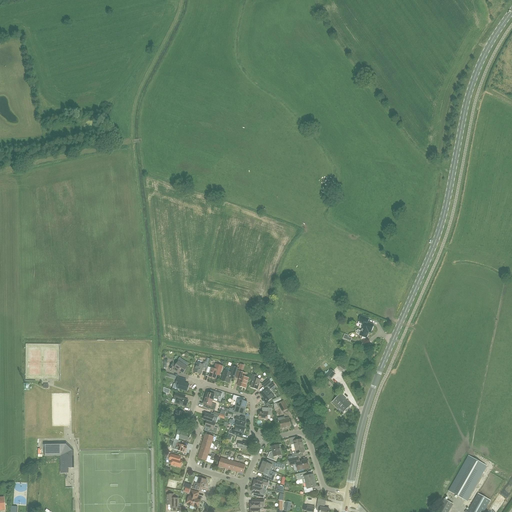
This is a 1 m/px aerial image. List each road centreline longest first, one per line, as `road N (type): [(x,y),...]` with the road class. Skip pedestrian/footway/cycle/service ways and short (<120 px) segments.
road 1 (secondary): [(348,494),(372,390),(437,235),(474,83),(511,12)]
road 2 (track): [(130,141),(153,318),(157,511)]
road 3 (track): [(178,0),(137,90),(130,141)]
road 4 (track): [(130,141),(0,171)]
road 5 (residential): [(265,441),(305,433),(325,487),(348,494)]
